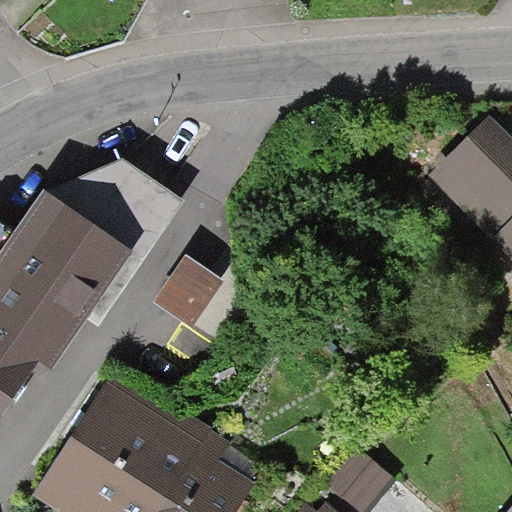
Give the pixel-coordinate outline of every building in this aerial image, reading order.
[(92,0),(90,6),(135,19),(140,0),(92,0)] [(494,244),(511,224),(511,142),(489,120),(430,178),(494,244)] [(0,428),(40,369),(54,378),(90,325),(99,331),(185,204),(126,164),(46,196),(15,240),(0,230),(0,428)] [(511,224),(494,244),(511,261),(511,224)] [(187,259),(154,306),(193,334),(226,286),(187,259)] [(115,369),(32,497),(55,511),(241,511),(256,488),(251,485),(262,469),(228,447),(231,442),(115,369)] [(367,457),(340,496),(363,511),(390,473),(367,457)]
